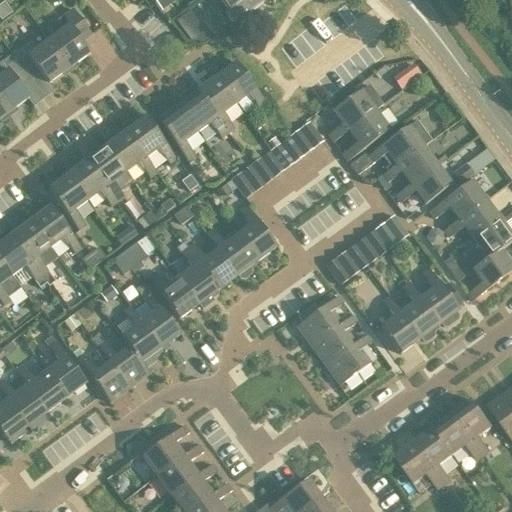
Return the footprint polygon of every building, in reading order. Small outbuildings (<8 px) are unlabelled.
[(174,1),(173,0),(154,0),(162,10),(174,1)] [(220,0),(228,10),(224,13),(232,25),(264,2),(262,0),(220,0)] [(60,31),(48,41),(70,70),(90,55),(81,43),(91,36),(73,10),(55,24),(60,31)] [(190,42),(202,44),(211,37),(202,25),(200,27),(186,37),(190,42)] [(30,41),(11,55),(29,81),(40,73),(49,85),(70,70),(48,41),(36,49),(30,41)] [(0,104),(8,115),(29,100),(20,88),(29,81),(11,55),(0,63),(0,104)] [(416,63),(396,79),(404,89),(424,73),(416,63)] [(236,64),(216,78),(235,105),(248,95),(259,110),(266,105),(236,64)] [(216,78),(196,93),(227,134),(233,129),(222,114),(235,105),(216,78)] [(333,142),(347,132),(378,110),(383,106),(368,87),(363,90),(333,112),(342,125),(328,135),(333,142)] [(185,101),(177,107),(197,134),(209,124),(220,139),(227,134),(196,93),(195,94),(193,91),(189,91),(184,94),(183,98),(185,101)] [(197,134),(177,107),(157,121),(188,163),(195,157),(184,143),(197,134)] [(378,110),(347,132),(356,144),(342,155),(347,162),(389,132),(377,115),(380,113),(378,110)] [(145,118),(126,132),(146,159),(157,150),(168,165),(176,159),(145,118)] [(385,170),(387,173),(396,166),(422,147),(430,142),(416,122),(408,128),(367,159),(365,156),(350,167),(358,177),(383,158),(390,166),(385,170)] [(309,123),(299,131),(313,150),(323,143),(309,123)] [(299,131),(289,138),(303,158),(313,150),(299,131)] [(126,132),(106,147),(126,173),(138,165),(149,179),(156,174),(146,159),(126,132)] [(289,138),(280,145),(294,165),(303,158),(289,138)] [(280,145),(269,152),(283,172),(294,165),(280,145)] [(106,147),(87,161),(117,202),(124,198),(113,183),(126,173),(106,147)] [(401,174),(410,186),(436,167),(439,164),(437,161),(434,163),(422,147),(396,166),(387,173),(377,181),(385,191),(390,187),(389,182),(401,174)] [(269,152),(260,160),(274,179),(283,172),(269,152)] [(260,160),(250,167),(264,186),(274,179),(260,160)] [(87,161),(67,175),(87,202),(100,193),(110,207),(117,202),(87,161)] [(452,175),(460,187),(474,177),(465,165),(452,175)] [(250,167),(240,174),(255,193),(264,186),(250,167)] [(436,167),(410,186),(395,196),(400,203),(415,192),(425,206),(454,185),(452,181),(448,183),(436,167)] [(240,174),(231,181),(245,200),(255,193),(240,174)] [(87,202),(67,175),(48,190),(78,231),(85,226),(74,212),(87,202)] [(189,177),(181,183),(189,193),(197,187),(189,177)] [(245,200),(231,181),(230,182),(220,190),(226,198),(236,190),(244,201),(245,200)] [(449,208),(458,221),(486,202),(471,182),(429,212),(434,219),(449,208)] [(464,228),(473,240),(511,212),(511,198),(504,205),(507,210),(497,217),(486,202),(458,221),(444,232),(449,239),(464,228)] [(160,207),(165,214),(173,207),(168,201),(160,207)] [(249,226),(236,236),(256,262),(276,248),(245,206),(239,211),(249,226)] [(51,207),(31,222),(51,249),(64,240),(74,255),(82,250),(51,207)] [(185,208),(173,217),(180,227),(192,218),(185,208)] [(151,211),(141,219),(148,228),(158,220),(151,211)] [(457,283),(472,272),(472,271),(500,251),(511,242),(511,238),(503,225),(511,218),(511,212),(473,240),(482,253),(462,267),(450,259),(443,264),(457,283)] [(394,217),(384,224),(399,244),(408,236),(394,217)] [(31,222),(12,236),(47,284),(54,280),(38,258),(51,249),(31,222)] [(384,224),(374,232),(388,251),(399,244),(384,224)] [(136,236),(129,226),(115,237),(122,247),(136,236)] [(205,235),(216,250),(236,277),(237,276),(240,279),(244,280),(250,275),(251,271),(249,268),(256,262),(236,236),(234,232),(222,241),(213,230),(205,235)] [(374,232),(365,238),(379,258),(388,251),(374,232)] [(12,236),(0,244),(0,260),(12,277),(24,268),(39,288),(45,284),(46,285),(47,284),(12,236)] [(365,238),(355,246),(369,265),(379,258),(365,238)] [(188,266),(176,275),(198,305),(202,310),(214,302),(210,296),(218,290),(186,249),(183,244),(176,249),(188,266)] [(193,244),(186,249),(218,290),(236,277),(216,250),(204,259),(193,244)] [(133,247),(125,254),(138,272),(143,268),(140,264),(147,259),(137,245),(133,248),(133,247)] [(355,246),(345,253),(360,272),(369,265),(355,246)] [(97,249),(90,254),(98,265),(105,260),(97,249)] [(472,271),(472,272),(481,283),(466,294),(471,301),(511,271),(511,268),(500,251),(472,271)] [(345,253),(336,260),(350,280),(360,272),(345,253)] [(98,265),(90,254),(81,261),(89,272),(98,265)] [(138,272),(125,254),(112,263),(122,276),(129,271),(133,276),(138,272)] [(21,290),(19,288),(12,277),(0,260),(0,303),(3,307),(10,302),(8,299),(21,290)] [(350,280),(336,260),(325,268),(339,288),(350,280)] [(432,290),(420,299),(439,325),(441,328),(445,329),(458,319),(458,316),(456,313),(459,311),(456,307),(460,304),(460,305),(461,304),(447,285),(443,289),(429,270),(422,275),(432,290)] [(198,305),(176,275),(175,275),(177,278),(166,287),(155,272),(147,278),(178,320),(198,305)] [(413,304),(401,313),(420,340),(439,325),(420,299),(410,284),(402,289),(413,304)] [(145,304),(133,312),(161,350),(180,336),(143,285),(136,290),(145,304)] [(100,296),(105,304),(116,296),(111,288),(100,296)] [(297,328),(311,347),(342,324),(333,312),(344,304),(338,297),(297,328)] [(420,340),(401,313),(390,298),(383,304),(394,318),(381,328),(400,354),(420,340)] [(126,344),(126,345),(145,370),(157,361),(155,358),(153,355),(161,350),(133,312),(130,307),(122,313),(133,328),(121,337),(126,344)] [(311,347),(325,366),(357,343),(347,331),(357,323),(353,316),(342,324),(311,347)] [(367,336),(357,343),(325,366),(340,386),(371,363),(362,350),(372,342),(367,336)] [(58,363),(46,372),(66,399),(85,385),(51,338),(44,343),(58,363)] [(99,348),(107,359),(129,390),(149,375),(145,370),(126,345),(113,354),(105,343),(99,348)] [(129,390),(107,359),(94,368),(86,357),(79,362),(110,404),(129,390)] [(16,372),(26,387),(46,414),(66,399),(46,372),(33,382),(23,367),(16,372)] [(0,383),(0,391),(7,401),(27,428),(46,414),(26,387),(14,396),(4,381),(0,383)] [(511,402),(506,394),(486,408),(511,443),(511,402)] [(7,401),(0,406),(0,432),(7,442),(8,441),(10,444),(20,437),(18,434),(27,428),(7,401)] [(472,401),(452,415),(483,458),(490,453),(478,437),(491,428),(472,401)] [(452,415),(433,430),(452,456),(465,447),(477,462),(483,458),(452,415)] [(154,480),(156,478),(185,457),(184,457),(175,445),(190,434),(185,427),(142,459),(154,474),(151,476),(154,480)] [(433,430),(413,444),(444,486),(450,482),(439,466),(452,456),(433,430)] [(444,486),(413,444),(394,458),(413,485),(426,475),(438,491),(444,486)] [(168,499),(170,497),(198,476),(189,464),(204,453),(199,446),(184,457),(185,457),(156,478),(168,493),(165,495),(168,499)] [(191,511),(212,496),(203,484),(218,473),(212,465),(198,476),(170,497),(181,511),(191,511)] [(280,511),(286,508),(288,511),(306,511),(322,501),(307,481),(264,511),(280,511)] [(212,496),(191,511),(223,511),(217,503),(231,492),(226,486),(212,496)] [(329,511),(322,501),(306,511),(329,511)]
